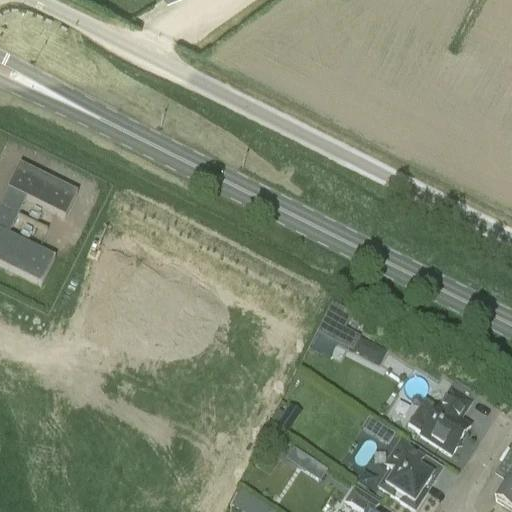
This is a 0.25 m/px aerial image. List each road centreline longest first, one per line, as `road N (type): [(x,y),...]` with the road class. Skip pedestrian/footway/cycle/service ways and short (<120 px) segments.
road 1 (unclassified): [(511,243),(34,0)]
road 2 (primary): [(511,326),(103,121)]
road 3 (track): [(468,71),(346,0)]
road 4 (primary): [(103,121),(0,58)]
